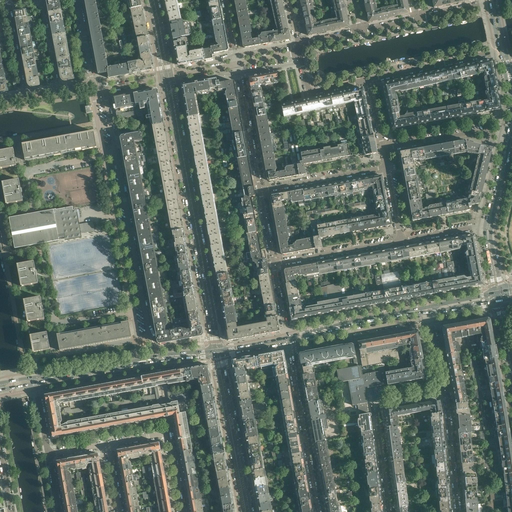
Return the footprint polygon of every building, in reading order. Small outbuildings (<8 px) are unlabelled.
[(60,11),(57,0),(50,0),(47,1),(49,13),(60,11)] [(97,10),(96,3),(95,0),(85,0),(87,12),(97,10)] [(141,3),(139,0),(138,0),(127,3),(128,7),(130,7),(131,11),(142,8),(141,3)] [(219,2),(219,1),(218,0),(208,0),(209,3),(210,9),(220,7),(219,2)] [(409,13),(406,0),(396,0),(398,6),(396,6),(397,9),(402,8),(403,15),(405,14),(409,13)] [(179,11),(177,5),(176,1),(166,4),(168,13),(179,11)] [(379,13),(378,10),(376,11),(374,3),(365,6),(365,8),(369,22),(373,21),(373,22),(375,21),(373,15),(379,13)] [(284,13),(283,8),(282,4),(272,7),(274,19),(285,17),(284,13)] [(314,17),(311,4),(302,6),(302,10),(303,15),(304,19),(314,17)] [(345,10),(345,8),(344,8),(344,4),(334,6),(336,12),(345,10)] [(248,13),(248,11),(247,8),(246,8),(245,5),(235,7),(237,13),(238,19),(248,17),(247,13),(248,13)] [(403,15),(402,8),(397,9),(396,6),(393,7),(395,16),(401,15),(403,15)] [(222,19),(220,7),(210,9),(213,20),(222,19)] [(395,16),(393,7),(387,8),(389,18),(391,18),(391,17),(395,16)] [(143,14),(142,8),(131,11),(133,19),(144,17),(143,14)] [(389,18),(387,8),(381,10),(383,19),(389,18)] [(100,24),(98,17),(97,10),(87,12),(90,25),(100,24)] [(349,27),(345,12),(346,12),(345,10),(336,12),(337,19),(336,20),(336,23),(341,22),(342,28),(345,28),(349,27)] [(383,19),(381,10),(378,10),(379,13),(373,15),(375,21),(377,21),(377,20),(383,19)] [(26,15),(25,11),(15,13),(16,19),(27,17),(27,15),(26,15)] [(62,22),(60,11),(49,13),(51,24),(62,22)] [(181,21),(179,11),(168,13),(169,18),(170,23),(181,21)] [(28,23),(27,19),(27,17),(16,19),(17,25),(28,23)] [(145,26),(144,17),(133,19),(135,28),(145,26)] [(249,27),(248,21),(248,17),(238,19),(240,28),(249,27)] [(287,25),(286,21),(285,21),(285,17),(274,19),(277,32),(287,29),(286,25),(287,25)] [(318,27),(317,24),(315,24),(314,17),(304,19),(308,36),(312,35),(314,34),(313,28),(318,27)] [(224,30),(222,19),(213,20),(215,32),(224,30)] [(335,30),(333,20),(320,23),(322,32),(326,32),(331,31),(335,30)] [(342,28),(341,22),(336,23),(336,20),(333,20),(335,30),(340,29),(342,28)] [(64,33),(62,22),(51,24),(53,35),(64,33)] [(29,29),(29,27),(28,27),(28,23),(17,25),(18,31),(29,29)] [(322,32),(320,23),(317,24),(318,27),(313,28),(314,34),(316,34),(322,32)] [(102,37),(101,30),(100,24),(90,25),(92,39),(102,37)] [(192,35),(190,26),(188,26),(188,25),(185,26),(185,27),(179,28),(178,27),(181,26),(181,24),(170,26),(171,30),(172,36),(173,40),(181,38),(180,37),(192,35)] [(147,34),(145,26),(135,28),(136,36),(147,34)] [(252,39),(250,33),(249,27),(240,28),(242,40),(245,39),(246,40),(251,39),(252,39)] [(30,36),(29,32),(30,32),(29,29),(18,31),(19,38),(30,36)] [(290,40),(288,30),(287,29),(277,32),(273,33),(275,42),(281,41),(282,42),(284,41),(290,40)] [(66,45),(64,33),(53,35),(55,47),(66,45)] [(275,42),(273,33),(267,34),(267,33),(266,33),(267,34),(266,34),(268,44),(270,44),(270,43),(275,42)] [(149,43),(148,39),(147,34),(136,36),(138,45),(149,43)] [(31,42),(31,39),(31,40),(30,36),(19,38),(21,44),(31,42)] [(262,45),(260,36),(258,37),(259,39),(253,40),(254,46),(262,45)] [(105,51),(103,44),(102,37),(92,39),(95,53),(104,51),(105,51)] [(187,46),(185,39),(185,38),(180,39),(180,40),(181,40),(177,41),(178,42),(173,43),(174,43),(175,48),(174,48),(175,49),(187,46)] [(254,46),(253,40),(251,39),(246,40),(245,39),(242,40),(243,47),(244,48),(254,46)] [(461,40),(438,45),(439,51),(462,46),(461,40)] [(32,48),(31,44),(32,44),(31,42),(21,44),(22,50),(32,48)] [(228,50),(227,42),(217,44),(219,45),(218,46),(219,47),(220,53),(227,51),(228,50)] [(150,52),(149,43),(138,45),(140,54),(150,52)] [(68,56),(66,45),(55,47),(57,58),(68,56)] [(196,62),(195,51),(193,45),(189,46),(191,52),(189,54),(190,57),(189,57),(189,58),(188,58),(188,63),(196,62)] [(191,52),(189,46),(187,46),(175,49),(176,56),(189,54),(191,52)] [(214,54),(220,53),(219,47),(218,46),(212,47),(211,49),(211,50),(203,51),(205,60),(212,59),(212,56),(214,55),(214,54)] [(436,46),(412,51),(413,56),(437,51),(436,46)] [(34,54),(33,52),(32,48),(22,50),(23,56),(34,54)] [(205,60),(203,51),(203,50),(195,51),(196,62),(205,60)] [(107,62),(106,58),(105,53),(104,53),(104,51),(95,53),(97,66),(106,65),(106,62),(107,62)] [(152,61),(150,52),(140,54),(140,58),(143,60),(143,63),(144,62),(152,61)] [(410,52),(387,57),(388,62),(411,57),(410,52)] [(34,60),(34,56),(34,54),(23,56),(24,62),(34,60)] [(188,63),(188,58),(189,58),(189,57),(190,57),(189,54),(176,56),(177,64),(178,65),(188,63)] [(70,68),(68,56),(57,58),(59,70),(70,68)] [(385,57),(361,62),(363,68),(386,63),(385,57)] [(36,66),(36,64),(35,64),(34,60),(24,62),(25,68),(36,66)] [(493,69),(491,60),(483,62),(484,68),(483,68),(483,72),(484,72),(485,71),(493,69)] [(144,62),(143,63),(142,63),(140,61),(136,62),(138,73),(146,71),(144,62)] [(154,70),(152,61),(144,62),(146,71),(154,70)] [(138,73),(136,62),(127,63),(128,64),(129,74),(138,73)] [(484,68),(483,62),(476,63),(478,73),(483,72),(483,68),(484,68)] [(360,63),(336,68),(337,73),(361,68),(360,63)] [(478,73),(476,63),(470,65),(472,75),(478,74),(478,73)] [(129,74),(128,64),(114,67),(116,77),(129,74)] [(116,77),(114,67),(108,68),(108,67),(107,68),(106,65),(97,66),(99,74),(106,73),(106,76),(107,75),(108,78),(116,77)] [(472,75),(470,65),(464,66),(466,76),(472,75)] [(37,73),(36,69),(36,66),(25,68),(26,74),(37,73)] [(466,76),(464,66),(458,67),(460,78),(466,76)] [(460,78),(458,67),(452,69),(454,79),(460,78)] [(72,79),(70,68),(59,70),(61,77),(61,78),(61,79),(62,79),(62,80),(63,81),(64,81),(72,79)] [(454,79),(452,69),(446,70),(448,80),(454,79)] [(495,75),(493,69),(485,71),(484,72),(485,76),(484,77),(495,75)] [(448,80),(446,70),(440,71),(442,82),(448,80)] [(442,82),(440,71),(434,73),(436,83),(442,82)] [(38,79),(38,76),(37,76),(37,73),(26,74),(27,81),(38,79)] [(278,82),(276,73),(270,74),(272,83),(278,82)] [(436,83),(434,73),(428,74),(430,84),(436,83)] [(272,83),(270,74),(263,75),(265,84),(272,83)] [(430,84),(428,74),(422,75),(424,86),(430,84)] [(265,84),(263,75),(257,76),(259,85),(260,85),(265,84)] [(424,86),(422,75),(416,77),(418,87),(424,86)] [(496,81),(495,77),(495,75),(484,77),(486,84),(496,81)] [(259,85),(257,76),(248,78),(250,87),(259,85)] [(418,87),(416,77),(410,78),(412,88),(418,87)] [(412,88),(410,78),(404,79),(406,90),(412,88)] [(39,86),(38,81),(39,81),(38,79),(27,81),(28,83),(28,84),(28,85),(29,86),(30,87),(31,87),(39,86)] [(226,88),(225,82),(219,83),(219,82),(219,81),(217,82),(216,79),(208,80),(210,89),(216,88),(218,94),(224,93),(223,89),(225,89),(226,88)] [(406,90),(404,79),(398,81),(400,91),(406,90)] [(210,91),(210,89),(208,80),(182,85),(181,85),(181,86),(183,93),(193,91),(193,89),(194,88),(194,89),(195,89),(196,93),(197,93),(210,91)] [(236,95),(234,82),(232,81),(225,82),(226,88),(225,89),(226,90),(226,91),(227,97),(236,95)] [(400,91),(398,81),(391,82),(392,89),(394,88),(395,91),(398,90),(400,91)] [(497,87),(496,81),(486,84),(487,90),(497,87)] [(392,89),(391,82),(382,84),(383,91),(390,89),(390,91),(392,90),(393,91),(395,91),(394,88),(392,89)] [(497,94),(496,92),(498,91),(497,87),(487,90),(487,92),(486,92),(486,96),(497,94)] [(365,100),(362,88),(356,90),(357,95),(356,95),(357,100),(354,100),(355,101),(354,101),(355,103),(365,100)] [(162,115),(158,94),(158,91),(156,89),(156,90),(148,91),(150,99),(150,101),(150,103),(149,104),(152,117),(162,115)] [(394,95),(393,91),(392,90),(390,91),(390,89),(383,91),(385,97),(394,95)] [(357,100),(356,95),(357,95),(356,90),(348,91),(351,102),(354,101),(355,101),(354,100),(357,100)] [(150,99),(148,91),(140,93),(142,104),(147,104),(148,102),(148,100),(150,99)] [(198,116),(195,100),(193,91),(183,93),(187,118),(197,116),(198,116)] [(351,102),(348,91),(342,93),(345,103),(351,102)] [(142,106),(142,104),(140,93),(133,94),(136,106),(139,105),(140,106),(142,106)] [(345,103),(342,93),(336,94),(338,104),(345,103)] [(137,115),(136,106),(133,94),(112,98),(113,103),(115,102),(115,105),(114,105),(115,110),(116,109),(116,112),(117,118),(137,115)] [(338,104),(336,94),(330,95),(332,106),(333,108),(336,107),(335,105),(338,104)] [(498,100),(497,94),(486,96),(488,97),(489,101),(490,102),(498,100)] [(236,95),(227,97),(226,97),(228,109),(239,107),(236,95)] [(332,106),(330,95),(324,97),(326,107),(332,106)] [(397,101),(395,96),(394,95),(385,97),(386,104),(397,101)] [(326,107),(324,97),(318,98),(320,108),(326,107)] [(320,108),(318,98),(312,99),(314,110),(320,108)] [(314,110),(312,99),(306,101),(308,111),(314,110)] [(366,106),(365,100),(355,103),(356,109),(366,106)] [(500,109),(498,100),(490,102),(489,101),(487,101),(488,105),(490,105),(491,111),(500,109)] [(308,111),(306,101),(300,102),(302,112),(308,111)] [(398,107),(397,101),(386,104),(388,109),(398,107)] [(302,112),(300,102),(294,103),(296,114),(297,116),(303,115),(302,112)] [(296,114),(294,103),(288,105),(290,115),(296,114)] [(290,115),(288,105),(282,106),(284,116),(290,115)] [(368,112),(366,106),(356,109),(357,115),(368,112)] [(241,120),(239,107),(228,109),(230,122),(241,120)] [(399,112),(398,107),(388,109),(389,115),(398,113),(399,112)] [(449,118),(447,108),(440,109),(442,120),(449,118)] [(265,115),(264,112),(266,111),(265,109),(264,109),(255,111),(256,117),(265,115)] [(369,119),(368,112),(357,115),(359,120),(369,119)] [(398,119),(399,118),(398,114),(398,113),(389,115),(390,122),(397,121),(397,119),(398,119)] [(418,124),(416,114),(410,115),(412,125),(418,124)] [(164,123),(162,115),(152,117),(153,125),(164,123)] [(268,124),(267,121),(267,119),(266,119),(265,115),(256,117),(258,130),(267,128),(267,124),(268,124)] [(199,125),(197,116),(187,118),(189,127),(199,125)] [(406,126),(404,116),(403,117),(400,118),(401,121),(398,121),(399,127),(406,126)] [(399,127),(398,121),(401,121),(400,118),(399,118),(398,119),(397,119),(397,121),(390,122),(392,129),(399,127)] [(243,132),(241,120),(230,122),(233,134),(243,132)] [(165,133),(164,123),(153,125),(155,135),(165,133)] [(201,135),(199,125),(189,127),(191,137),(201,135)] [(270,136),(270,134),(269,132),(268,132),(267,128),(258,130),(260,142),(270,140),(269,136),(270,136)] [(97,148),(94,131),(72,135),(72,136),(72,137),(26,146),(25,144),(22,144),(25,161),(97,148)] [(245,144),(243,132),(233,134),(235,146),(245,144)] [(301,154),(299,143),(297,132),(287,134),(291,156),(295,155),(297,166),(299,176),(305,174),(303,165),(309,163),(307,153),(301,154)] [(142,140),(141,137),(141,133),(129,135),(130,144),(134,144),(133,141),(142,140)] [(167,143),(165,133),(155,135),(157,144),(167,143)] [(130,144),(129,135),(122,137),(121,138),(122,148),(134,146),(134,144),(130,144)] [(203,145),(201,135),(191,137),(192,147),(203,145)] [(272,148),(272,146),(272,144),(270,144),(270,140),(260,142),(262,154),(272,153),(271,149),(272,148)] [(489,158),(491,148),(468,143),(468,141),(467,140),(465,141),(467,151),(467,152),(479,154),(479,156),(489,158)] [(169,152),(167,143),(157,144),(159,154),(169,152)] [(248,157),(245,144),(235,146),(237,156),(238,156),(238,159),(248,157)] [(349,151),(349,149),(348,144),(337,146),(338,148),(334,149),(336,159),(350,156),(349,151)] [(205,155),(203,145),(192,147),(194,157),(205,155)] [(135,153),(134,146),(122,148),(124,155),(135,153)] [(437,157),(435,146),(423,149),(425,159),(437,157)] [(336,159),(334,149),(330,149),(330,147),(323,149),(323,151),(320,151),(321,161),(336,159)] [(0,169),(16,166),(14,151),(13,149),(0,151),(0,169)] [(419,159),(417,150),(400,153),(403,166),(413,164),(412,160),(418,159),(419,159)] [(321,161),(320,151),(313,152),(315,162),(321,161)] [(171,162),(169,152),(159,154),(160,164),(171,162)] [(315,162),(313,152),(307,153),(309,163),(315,162)] [(137,160),(135,153),(124,155),(125,162),(137,160)] [(206,165),(205,155),(194,157),(196,167),(206,165)] [(488,164),(489,158),(479,156),(477,162),(488,164)] [(274,165),(273,161),(275,161),(274,159),(264,160),(265,167),(274,165)] [(138,168),(137,160),(125,162),(126,170),(138,168)] [(172,172),(171,162),(160,164),(162,174),(172,172)] [(486,170),(488,164),(477,162),(476,168),(486,170)] [(208,175),(206,165),(196,167),(198,177),(208,175)] [(277,179),(276,173),(274,165),(265,167),(267,180),(269,181),(277,179)] [(299,176),(297,166),(293,167),(293,166),(288,166),(288,168),(285,168),(285,171),(286,178),(299,176)] [(139,175),(138,168),(126,170),(128,177),(139,175)] [(485,176),(486,170),(476,168),(475,174),(485,176)] [(251,176),(250,170),(241,171),(241,175),(240,175),(241,178),(251,176)] [(286,178),(285,171),(276,173),(277,179),(286,178)] [(174,181),(172,172),(162,174),(164,183),(174,181)] [(484,182),(485,176),(475,174),(473,180),(484,182)] [(141,182),(139,175),(128,177),(129,185),(141,182)] [(210,185),(208,175),(198,177),(200,187),(210,185)] [(383,183),(382,176),(369,178),(370,186),(373,186),(373,185),(383,183)] [(23,201),(19,179),(2,183),(6,204),(23,201)] [(482,188),(484,182),(473,180),(472,186),(482,188)] [(176,191),(174,181),(164,183),(166,193),(176,191)] [(142,190),(141,182),(129,185),(130,192),(142,190)] [(254,189),(252,182),(243,184),(244,187),(242,187),(243,190),(244,190),(248,189),(249,190),(254,189)] [(212,195),(210,185),(200,187),(202,196),(212,195)] [(481,194),(482,188),(472,186),(471,192),(481,194)] [(144,197),(142,190),(130,192),(132,199),(144,197)] [(304,199),(302,190),(290,192),(291,199),(291,202),(304,199)] [(178,201),(176,191),(166,193),(167,203),(178,201)] [(291,199),(290,192),(280,194),(282,201),(291,199)] [(479,204),(481,194),(471,192),(469,200),(469,201),(469,200),(470,205),(479,204)] [(253,201),(253,199),(255,198),(255,194),(244,196),(244,198),(242,199),(243,203),(252,201),(253,201)] [(282,201),(280,194),(271,196),(270,197),(272,205),(276,204),(275,203),(281,202),(282,201)] [(214,204),(212,195),(202,196),(203,206),(214,204)] [(145,205),(144,197),(132,199),(133,207),(145,205)] [(180,211),(178,201),(167,203),(169,213),(180,211)] [(283,208),(282,202),(281,202),(275,203),(276,204),(272,205),(273,210),(283,208)] [(215,214),(214,204),(203,206),(205,216),(215,214)] [(146,212),(145,205),(133,207),(134,214),(146,212)] [(429,218),(427,208),(427,209),(421,210),(421,206),(410,208),(413,221),(429,218)] [(94,231),(93,222),(76,225),(72,207),(56,210),(56,209),(9,218),(15,248),(59,240),(58,238),(94,231)] [(255,219),(254,214),(253,208),(249,209),(249,208),(243,209),(244,213),(243,213),(244,218),(245,218),(246,221),(255,219)] [(181,220),(180,211),(169,213),(171,222),(181,220)] [(148,219),(146,212),(134,214),(136,221),(148,219)] [(391,225),(388,213),(379,215),(379,216),(383,216),(385,226),(385,227),(388,228),(391,226),(390,225),(391,225)] [(217,224),(215,214),(205,216),(207,226),(217,224)] [(285,220),(284,217),(285,217),(285,214),(284,214),(274,216),(275,222),(285,220)] [(317,227),(315,216),(315,215),(309,216),(313,239),(315,249),(321,248),(319,239),(317,227)] [(379,227),(377,218),(378,218),(376,217),(375,217),(375,216),(371,217),(373,228),(376,227),(376,228),(378,228),(379,227)] [(373,228),(371,217),(365,218),(367,229),(368,230),(370,229),(370,228),(373,228)] [(367,229),(365,218),(359,219),(361,230),(364,230),(366,230),(367,229)] [(149,227),(148,219),(136,221),(137,229),(149,227)] [(361,230),(359,219),(353,220),(355,231),(356,232),(358,231),(361,230)] [(183,230),(181,220),(171,222),(173,232),(183,230)] [(355,231),(353,220),(347,221),(349,232),(352,232),(354,232),(355,231)] [(349,232),(347,221),(341,222),(343,233),(344,234),(346,234),(346,233),(349,232)] [(343,233),(341,222),(335,223),(337,235),(340,234),(340,235),(342,234),(343,233)] [(337,235),(335,223),(329,224),(331,236),(332,236),(334,236),(334,235),(337,235)] [(219,234),(217,224),(207,226),(209,236),(219,234)] [(331,236),(329,224),(323,226),(325,237),(328,236),(328,237),(330,236),(331,236)] [(258,238),(257,232),(256,225),(245,227),(246,230),(247,230),(248,234),(247,234),(247,236),(248,236),(249,240),(258,238)] [(287,233),(287,229),(288,229),(287,226),(276,228),(277,235),(287,233)] [(325,237),(323,226),(317,227),(319,239),(323,239),(322,237),(325,237)] [(150,234),(149,227),(137,229),(138,236),(150,234)] [(185,238),(183,230),(173,232),(173,236),(174,236),(175,240),(185,238)] [(288,240),(288,239),(289,237),(289,236),(288,236),(287,233),(277,235),(279,246),(283,245),(283,246),(288,245),(287,241),(288,240)] [(152,241),(150,234),(138,236),(140,244),(152,241)] [(221,244),(219,234),(209,236),(210,246),(221,244)] [(475,243),(474,235),(462,237),(464,246),(466,245),(475,243)] [(186,246),(185,238),(175,240),(176,246),(175,246),(175,248),(186,246)] [(261,250),(260,244),(258,238),(249,240),(250,243),(248,244),(249,248),(251,248),(251,252),(261,250)] [(315,249),(313,239),(310,240),(309,238),(304,239),(304,241),(301,241),(302,251),(315,249)] [(153,249),(152,241),(140,244),(141,251),(153,249)] [(434,253),(432,243),(426,244),(428,254),(434,253)] [(476,250),(475,243),(466,245),(467,251),(476,250)] [(223,254),(221,244),(210,246),(212,255),(223,254)] [(428,254),(426,244),(419,245),(421,255),(428,254)] [(289,253),(288,248),(289,248),(289,246),(289,247),(288,246),(288,245),(283,246),(283,245),(279,246),(281,253),(282,255),(289,253)] [(421,255),(419,245),(413,246),(415,256),(421,255)] [(188,255),(186,246),(175,248),(176,251),(177,251),(178,256),(188,255)] [(415,256),(413,246),(407,247),(409,257),(415,256)] [(154,256),(153,249),(141,251),(142,258),(154,256)] [(262,256),(261,251),(261,250),(251,252),(250,252),(250,255),(252,254),(252,258),(253,258),(262,256)] [(477,256),(477,253),(476,250),(467,251),(466,251),(467,258),(477,256)] [(224,263),(223,254),(212,255),(214,265),(224,263)] [(189,263),(188,255),(178,256),(179,262),(178,262),(178,265),(189,263)] [(156,264),(154,256),(142,258),(144,266),(156,264)] [(268,267),(266,258),(264,258),(263,256),(262,256),(253,258),(254,262),(256,262),(256,264),(256,266),(258,266),(259,270),(264,269),(264,268),(268,267)] [(479,263),(477,256),(467,258),(469,265),(479,263)] [(450,279),(447,265),(447,262),(449,262),(449,258),(441,259),(443,269),(438,270),(436,270),(436,273),(438,282),(440,292),(452,290),(450,279)] [(38,283),(35,270),(34,261),(17,264),(21,286),(38,283)] [(191,271),(189,263),(178,265),(179,267),(180,267),(181,273),(191,271)] [(226,273),(224,263),(214,265),(216,275),(226,273)] [(480,270),(479,263),(469,265),(470,271),(480,270)] [(157,271),(156,264),(144,266),(145,273),(157,271)] [(306,275),(305,266),(298,267),(300,275),(300,276),(302,275),(303,276),(306,275)] [(269,274),(268,267),(264,268),(264,269),(259,270),(257,270),(258,273),(259,272),(260,276),(269,274)] [(300,275),(298,267),(291,268),(292,273),(293,273),(293,274),(294,275),(295,275),(297,275),(298,275),(300,275)] [(293,274),(293,273),(292,273),(291,268),(285,269),(284,271),(285,278),(293,276),(294,275),(293,274)] [(481,276),(480,270),(470,271),(471,277),(471,278),(481,276)] [(158,278),(157,271),(145,273),(147,280),(158,278)] [(192,279),(191,271),(181,273),(182,278),(181,278),(181,281),(192,279)] [(228,281),(227,273),(226,273),(216,275),(217,283),(228,281)] [(271,287),(269,274),(260,276),(260,280),(259,280),(260,285),(261,285),(262,288),(271,287)] [(398,300),(396,289),(393,276),(387,277),(390,290),(392,301),(398,300)] [(483,284),(481,276),(471,278),(471,277),(468,278),(470,287),(483,284)] [(160,286),(158,278),(147,280),(148,288),(160,286)] [(194,287),(192,279),(181,281),(182,283),(183,283),(184,289),(194,287)] [(422,295),(420,285),(419,279),(413,280),(414,286),(416,296),(422,295)] [(230,290),(228,281),(217,283),(219,291),(230,290)] [(161,293),(160,286),(148,288),(149,295),(161,293)] [(195,295),(194,287),(184,289),(184,293),(180,293),(181,298),(184,297),(195,295)] [(274,299),(271,287),(262,288),(263,292),(261,292),(262,297),(264,297),(264,301),(274,299)] [(231,298),(230,290),(219,291),(220,300),(231,298)] [(162,300),(161,293),(149,295),(151,303),(162,300)] [(356,307),(354,297),(353,294),(347,295),(348,298),(350,308),(356,307)] [(196,303),(195,295),(184,297),(185,303),(184,303),(184,305),(196,303)] [(44,319),(40,297),(24,300),(28,322),(44,319)] [(233,306),(231,298),(220,300),(222,308),(233,306)] [(275,305),(274,299),(264,301),(265,304),(264,305),(264,307),(275,305)] [(164,308),(162,300),(151,303),(152,310),(164,308)] [(326,313),(324,302),(317,304),(317,306),(318,306),(319,314),(326,313)] [(198,311),(196,303),(184,305),(185,308),(186,308),(187,313),(198,311)] [(234,314),(233,306),(222,308),(223,316),(234,314)] [(297,318),(296,311),(301,310),(300,306),(291,308),(293,319),(297,318)] [(319,314),(318,306),(317,306),(311,307),(312,315),(319,314)] [(312,315),(311,307),(305,308),(304,309),(306,316),(312,315)] [(165,315),(164,308),(152,310),(153,317),(165,315)] [(304,309),(301,310),(296,311),(297,318),(306,316),(304,309)] [(199,320),(198,311),(187,313),(188,319),(187,319),(187,322),(199,320)] [(278,320),(276,311),(266,313),(264,313),(266,322),(278,320)] [(236,322),(234,314),(223,316),(225,324),(236,322)] [(166,322),(165,315),(153,317),(154,324),(166,322)] [(494,346),(490,326),(489,320),(488,319),(443,327),(442,328),(445,348),(457,346),(457,343),(456,343),(456,342),(455,342),(454,338),(477,334),(478,340),(481,339),(481,341),(480,341),(481,345),(479,346),(479,348),(483,348),(483,347),(494,346)] [(201,327),(199,320),(187,322),(188,324),(189,324),(190,329),(201,327)] [(280,331),(279,330),(278,320),(266,322),(264,322),(239,327),(240,328),(237,329),(236,322),(225,324),(228,341),(279,331),(280,331)] [(131,337),(129,326),(128,321),(106,325),(107,326),(107,325),(107,327),(60,335),(60,334),(57,334),(60,351),(103,343),(103,342),(103,341),(109,340),(109,341),(131,337)] [(164,328),(166,325),(165,323),(166,322),(154,324),(156,333),(165,332),(164,328)] [(201,327),(190,329),(186,330),(184,329),(183,329),(182,329),(184,339),(201,335),(202,334),(201,327)] [(172,341),(170,331),(165,332),(156,333),(158,342),(159,343),(172,341)] [(50,349),(47,332),(30,335),(34,352),(50,349)] [(420,346),(419,339),(417,332),(395,336),(398,350),(403,349),(405,349),(410,348),(420,346)] [(398,350),(395,336),(377,339),(380,355),(398,352),(398,350)] [(399,360),(398,352),(380,355),(377,339),(370,340),(372,351),(375,364),(399,360)] [(375,364),(372,351),(370,340),(364,341),(366,352),(369,368),(374,367),(374,364),(375,364)] [(369,368),(366,352),(364,341),(358,342),(363,369),(369,368)] [(334,362),(355,358),(353,344),(352,344),(352,345),(351,344),(347,345),(345,346),(343,346),(342,346),(333,347),(332,348),(328,349),(327,348),(318,350),(318,351),(314,351),(313,351),(300,353),(299,354),(299,353),(298,354),(299,361),(300,364),(302,364),(303,370),(301,371),(302,375),(304,375),(313,374),(313,373),(314,373),(314,372),(336,368),(334,362)] [(421,355),(421,353),(420,346),(410,348),(412,361),(422,359),(422,358),(422,357),(422,356),(421,355)] [(461,352),(461,349),(459,350),(458,346),(457,346),(445,348),(446,350),(445,351),(446,353),(446,354),(447,354),(457,352),(461,352)] [(495,352),(494,346),(483,347),(483,348),(485,357),(488,357),(488,353),(495,352)] [(285,362),(283,351),(270,353),(272,363),(277,362),(277,364),(285,362)] [(458,358),(457,352),(447,354),(447,355),(446,356),(447,357),(448,360),(458,358)] [(287,375),(285,362),(277,364),(277,366),(274,369),(275,371),(269,372),(267,370),(266,365),(272,364),(272,363),(270,353),(258,356),(260,367),(262,379),(275,377),(287,375)] [(260,367),(258,356),(250,357),(252,368),(260,367)] [(252,368),(250,357),(241,359),(243,367),(243,366),(245,366),(246,368),(247,369),(252,368)] [(459,365),(458,358),(448,360),(449,366),(459,365)] [(243,367),(241,359),(232,360),(233,370),(243,368),(243,366),(243,367)] [(422,359),(412,361),(411,361),(412,367),(423,365),(422,359)] [(210,376),(208,365),(207,365),(198,367),(200,375),(202,375),(203,378),(210,376)] [(424,371),(423,365),(412,367),(413,369),(410,369),(411,373),(424,371)] [(460,371),(459,365),(449,366),(450,373),(460,371)] [(367,388),(381,385),(381,386),(382,385),(379,371),(364,374),(365,375),(363,375),(361,366),(336,370),(339,383),(348,381),(352,405),(357,404),(366,403),(368,403),(365,388),(367,387),(367,388)] [(200,375),(198,367),(190,368),(192,378),(196,377),(196,379),(198,379),(200,378),(200,375)] [(192,378),(190,368),(184,369),(186,380),(186,382),(189,381),(188,379),(192,378)] [(244,373),(243,368),(233,370),(235,378),(246,376),(245,373),(244,373)] [(186,380),(184,369),(178,370),(180,382),(183,382),(182,381),(186,380)] [(412,380),(411,373),(410,369),(404,370),(406,381),(409,381),(411,381),(412,380)] [(180,382),(178,370),(172,371),(174,383),(177,382),(177,383),(180,382)] [(406,381),(404,370),(398,371),(400,382),(401,383),(403,382),(406,381)] [(174,383),(172,371),(161,373),(158,374),(147,376),(149,387),(153,386),(153,387),(154,387),(157,387),(157,386),(160,385),(162,385),(166,384),(166,385),(169,385),(170,384),(170,383),(174,383)] [(400,382),(398,371),(392,372),(394,383),(396,383),(397,383),(399,383),(399,382),(400,382)] [(426,376),(425,374),(424,371),(411,373),(412,380),(425,378),(425,377),(426,376)] [(462,377),(460,371),(450,373),(451,379),(462,377)] [(394,383),(392,372),(385,374),(387,384),(388,384),(388,385),(390,385),(391,384),(394,383)] [(315,380),(314,376),(313,376),(313,374),(304,375),(303,375),(304,382),(315,380)] [(289,383),(287,375),(275,377),(276,380),(277,379),(278,385),(289,383)] [(149,387),(147,376),(141,377),(143,389),(146,389),(146,388),(149,387)] [(203,378),(200,378),(198,379),(199,383),(200,383),(200,386),(211,384),(210,376),(203,378)] [(247,384),(246,376),(235,378),(236,386),(247,384)] [(143,389),(141,377),(135,378),(137,389),(140,389),(141,390),(143,389)] [(463,383),(462,377),(451,379),(452,385),(463,383)] [(137,389),(135,378),(129,379),(131,391),(133,391),(133,390),(137,389)] [(131,391),(129,379),(123,380),(125,391),(128,391),(128,392),(131,391)] [(125,391),(123,380),(116,381),(119,394),(121,393),(121,392),(125,391)] [(315,387),(315,384),(316,384),(315,380),(304,382),(305,389),(315,387)] [(119,394),(116,381),(110,382),(112,394),(116,393),(116,394),(119,394)] [(112,394),(110,382),(104,383),(106,396),(109,395),(109,394),(112,394)] [(106,396),(104,383),(98,385),(100,396),(104,395),(104,396),(106,396)] [(290,391),(289,383),(278,385),(279,390),(278,390),(278,393),(280,393),(290,391)] [(464,389),(463,383),(452,385),(453,391),(464,389)] [(213,393),(211,384),(200,386),(201,392),(200,392),(201,395),(213,393)] [(249,392),(247,384),(236,386),(238,394),(249,392)] [(100,396),(98,385),(92,386),(94,398),(96,397),(100,396)] [(94,398),(92,386),(86,387),(88,398),(91,397),(91,398),(94,398)] [(88,398),(86,387),(79,388),(82,400),(84,400),(84,399),(88,398)] [(317,393),(317,389),(315,389),(315,387),(305,389),(306,395),(317,393)] [(82,400),(79,388),(73,389),(75,400),(79,400),(79,401),(82,400)] [(503,394),(502,393),(502,388),(491,389),(492,394),(493,399),(496,399),(495,395),(503,394)] [(75,400),(73,389),(67,390),(69,402),(72,402),(72,401),(75,400)] [(465,396),(464,389),(453,391),(454,397),(465,396)] [(69,402),(67,390),(61,391),(63,403),(67,402),(67,403),(69,402)] [(191,409),(189,397),(188,390),(184,391),(182,391),(184,401),(186,411),(191,409)] [(63,403),(61,391),(56,392),(56,393),(55,393),(56,402),(57,403),(59,402),(60,403),(63,403)] [(181,391),(179,392),(173,393),(170,393),(171,397),(172,403),(183,401),(181,391)] [(292,399),(290,391),(280,393),(281,398),(279,399),(280,401),(292,399)] [(250,400),(249,392),(238,394),(239,402),(250,400)] [(56,402),(55,393),(45,395),(46,403),(56,402)] [(214,401),(213,393),(201,395),(201,398),(203,397),(204,403),(214,401)] [(317,400),(317,397),(318,397),(317,393),(306,395),(308,402),(317,400)] [(466,403),(465,396),(454,397),(455,400),(455,401),(455,402),(455,403),(456,404),(466,403)] [(266,412),(266,410),(267,410),(265,404),(265,405),(264,403),(263,403),(263,401),(253,403),(253,404),(252,404),(251,399),(250,400),(239,402),(243,422),(254,420),(255,420),(254,415),(255,415),(255,416),(265,414),(265,412),(266,412)] [(293,407),(292,399),(280,401),(280,404),(282,404),(283,409),(293,407)] [(328,429),(326,418),(325,414),(324,410),(322,410),(321,406),(323,406),(322,401),(319,400),(317,400),(308,402),(310,417),(310,418),(311,418),(311,419),(312,419),(312,421),(311,421),(315,443),(326,441),(324,430),(328,429)] [(184,401),(183,401),(172,403),(170,403),(170,404),(166,404),(164,405),(160,405),(158,406),(153,407),(155,418),(166,416),(168,416),(174,415),(185,413),(186,413),(186,411),(184,401)] [(216,410),(214,401),(204,403),(205,409),(203,409),(204,412),(216,410)] [(397,416),(430,410),(431,414),(435,413),(434,408),(432,408),(432,405),(433,405),(432,402),(431,402),(430,401),(429,402),(417,404),(416,404),(415,404),(415,405),(409,406),(408,405),(407,406),(395,408),(394,408),(393,408),(393,409),(392,409),(392,413),(393,413),(393,415),(392,415),(392,421),(396,421),(397,421),(397,416)] [(441,413),(439,401),(432,402),(433,405),(432,405),(432,408),(434,408),(435,413),(441,413)] [(368,414),(366,403),(357,404),(359,415),(368,414)] [(155,418),(153,407),(147,408),(149,419),(155,418)] [(295,415),(293,407),(283,409),(281,409),(282,412),(283,412),(284,417),(295,415)] [(59,414),(58,408),(47,410),(48,416),(59,414)] [(149,419),(147,408),(141,410),(142,420),(149,419)] [(392,421),(392,415),(393,415),(393,413),(392,413),(392,409),(384,411),(386,424),(386,425),(386,427),(387,428),(397,427),(397,426),(396,421),(392,421)] [(142,420),(141,410),(134,411),(136,421),(142,420)] [(218,418),(216,410),(204,412),(205,415),(206,415),(207,420),(218,418)] [(136,421),(134,411),(128,412),(130,422),(136,421)] [(130,422),(128,412),(122,413),(124,424),(130,422)] [(124,424),(122,413),(116,414),(118,425),(124,424)] [(186,419),(185,413),(174,415),(175,421),(186,419)] [(371,426),(370,418),(370,417),(370,416),(371,416),(371,415),(371,414),(370,414),(370,413),(369,413),(368,414),(359,415),(359,420),(357,419),(357,420),(357,422),(357,423),(358,424),(358,425),(358,426),(358,427),(359,428),(360,427),(361,432),(372,430),(371,426)] [(442,421),(442,416),(442,415),(442,414),(442,413),(441,413),(435,413),(431,414),(432,418),(430,418),(431,422),(442,421)] [(61,420),(59,414),(48,416),(50,422),(61,420)] [(118,425),(116,414),(110,415),(112,426),(118,425)] [(112,426),(110,415),(104,416),(105,427),(112,426)] [(296,423),(295,415),(284,417),(285,423),(284,423),(284,426),(296,423)] [(105,427),(104,416),(97,417),(99,428),(105,427)] [(99,428),(97,417),(91,418),(93,429),(99,428)] [(93,429),(91,418),(85,420),(87,430),(93,429)] [(219,427),(218,418),(207,420),(208,426),(207,426),(207,429),(219,427)] [(187,425),(186,419),(175,421),(176,427),(187,425)] [(61,425),(60,422),(61,422),(61,420),(50,422),(51,428),(61,426),(61,425)] [(87,430),(85,420),(79,421),(81,431),(87,430)] [(255,428),(254,420),(243,422),(244,430),(255,428)] [(81,431),(79,421),(73,422),(75,432),(81,431)] [(443,429),(442,421),(431,422),(431,426),(433,426),(433,430),(443,429)] [(75,432),(73,422),(67,423),(69,434),(75,432)] [(298,431),(296,423),(284,426),(285,428),(286,428),(287,433),(298,431)] [(509,432),(508,429),(508,424),(497,426),(498,430),(499,438),(510,437),(509,432)] [(188,431),(187,425),(176,427),(177,433),(188,431)] [(62,435),(61,426),(51,428),(52,436),(62,435)] [(221,436),(219,427),(207,429),(208,432),(209,432),(210,438),(221,436)] [(399,435),(398,430),(397,430),(397,427),(387,428),(387,429),(386,429),(386,431),(387,431),(388,436),(399,435)] [(257,436),(255,428),(244,430),(246,438),(257,436)] [(444,438),(443,429),(433,430),(434,435),(432,435),(433,439),(444,438)] [(372,436),(372,430),(361,432),(361,436),(362,436),(363,440),(373,439),(373,438),(373,437),(373,436),(372,436)] [(189,437),(188,431),(177,433),(178,439),(189,437)] [(299,440),(298,431),(287,433),(288,439),(287,439),(287,442),(299,440)] [(399,443),(398,439),(400,439),(399,435),(388,436),(388,441),(388,442),(389,443),(389,444),(399,443)] [(222,444),(221,436),(210,438),(211,443),(210,443),(210,446),(222,444)] [(258,444),(257,436),(246,438),(247,446),(258,444)] [(190,444),(189,437),(178,439),(179,446),(190,444)] [(511,449),(510,437),(499,438),(501,450),(511,449)] [(444,443),(444,438),(433,439),(433,443),(434,443),(435,447),(445,446),(445,445),(445,444),(445,443),(444,443)] [(374,447),(373,442),(374,441),(374,440),(373,439),(363,440),(363,444),(362,444),(363,448),(374,447)] [(301,448),(299,440),(287,442),(288,444),(289,444),(290,449),(290,450),(301,448)] [(327,450),(326,446),(327,446),(326,441),(315,443),(316,452),(327,450)] [(163,463),(159,443),(150,444),(152,453),(150,455),(151,457),(150,457),(152,465),(163,463)] [(401,451),(401,446),(399,447),(399,443),(389,444),(389,445),(388,445),(388,446),(389,447),(390,452),(401,451)] [(192,450),(190,444),(179,446),(180,452),(192,450)] [(224,453),(222,444),(210,446),(211,449),(212,449),(213,455),(224,453)] [(260,453),(258,444),(247,446),(249,455),(260,453)] [(446,454),(445,449),(446,448),(446,447),(445,446),(435,447),(435,451),(434,452),(434,456),(446,454)] [(375,455),(374,447),(363,448),(363,452),(365,452),(365,457),(375,455)] [(302,456),(301,448),(290,450),(290,449),(289,450),(289,453),(290,452),(291,458),(302,456)] [(127,457),(126,449),(117,450),(120,465),(130,463),(130,461),(129,461),(129,459),(127,457)] [(511,460),(511,453),(511,449),(501,450),(502,462),(511,460)] [(193,456),(192,450),(180,452),(181,458),(193,456)] [(329,458),(328,453),(327,453),(327,450),(316,452),(318,460),(329,458)] [(401,459),(400,455),(402,455),(401,451),(390,452),(390,456),(390,457),(390,458),(391,459),(391,460),(401,459)] [(225,461),(224,453),(213,455),(214,461),(213,460),(211,461),(212,464),(225,461)] [(261,461),(260,453),(249,455),(250,463),(261,461)] [(100,468),(98,454),(87,455),(89,464),(91,463),(91,464),(90,466),(90,468),(89,469),(90,470),(100,468)] [(446,463),(446,454),(434,456),(435,460),(436,459),(436,464),(446,463)] [(89,464),(87,455),(80,457),(82,467),(85,466),(86,466),(86,465),(87,465),(88,464),(89,464)] [(376,463),(375,455),(365,457),(366,461),(364,461),(365,465),(376,463)] [(194,462),(193,456),(181,458),(182,464),(194,462)] [(303,464),(302,456),(291,458),(292,463),(291,463),(291,466),(303,464)] [(82,467),(80,457),(74,458),(76,468),(82,467)] [(76,468),(74,458),(67,459),(69,468),(71,468),(72,469),(76,468)] [(330,466),(329,462),(330,462),(329,458),(318,460),(319,468),(330,466)] [(69,468),(67,459),(57,461),(59,476),(70,475),(70,473),(67,471),(67,469),(69,468)] [(403,467),(403,463),(401,463),(401,459),(391,460),(390,461),(390,462),(391,463),(392,469),(403,467)] [(511,473),(511,460),(502,462),(503,466),(504,474),(511,473)] [(227,470),(225,461),(212,464),(212,467),(214,466),(214,468),(215,472),(216,472),(227,470)] [(263,469),(261,461),(250,463),(252,471),(263,469)] [(195,468),(194,462),(182,464),(184,470),(195,468)] [(131,469),(130,463),(120,465),(121,471),(131,469)] [(164,470),(163,463),(152,465),(153,471),(164,470)] [(377,468),(376,463),(365,465),(365,469),(367,469),(367,473),(377,472),(377,471),(378,470),(378,469),(377,468)] [(447,471),(446,463),(436,464),(437,468),(435,468),(436,472),(447,471)] [(305,472),(303,464),(291,466),(292,469),(293,468),(294,474),(305,472)] [(332,474),(331,470),(330,470),(330,466),(319,468),(321,476),(332,474)] [(403,475),(402,472),(404,472),(403,467),(392,469),(392,473),(392,475),(393,475),(393,477),(403,475)] [(101,474),(100,468),(90,470),(91,476),(101,474)] [(196,474),(195,468),(184,470),(185,476),(196,474)] [(132,475),(131,469),(121,471),(122,477),(132,475)] [(264,477),(263,469),(252,471),(253,479),(264,477)] [(165,476),(164,470),(153,471),(154,478),(165,476)] [(228,478),(227,470),(216,472),(217,476),(216,476),(216,480),(228,478)] [(448,477),(447,471),(436,472),(436,476),(438,476),(438,480),(448,479),(449,478),(449,477),(448,477)] [(306,480),(305,472),(294,474),(295,479),(294,480),(294,482),(306,480)] [(378,480),(377,474),(378,474),(378,472),(377,472),(367,473),(368,477),(367,477),(367,481),(378,480)] [(103,480),(101,474),(91,476),(92,482),(103,480)] [(197,480),(196,474),(185,476),(186,482),(197,480)] [(333,482),(332,479),(333,478),(332,474),(321,476),(322,484),(333,482)] [(71,481),(70,475),(59,476),(60,483),(71,481)] [(134,481),(132,475),(122,477),(123,483),(134,481)] [(405,483),(405,479),(403,479),(403,475),(393,477),(392,477),(392,479),(393,479),(394,485),(405,483)] [(166,482),(165,476),(154,478),(155,484),(166,482)] [(266,485),(264,477),(253,479),(255,487),(266,485)] [(230,487),(228,478),(216,480),(217,484),(218,484),(219,489),(230,487)] [(449,488),(448,483),(449,483),(449,482),(449,481),(448,481),(448,479),(438,480),(439,485),(437,485),(438,489),(449,488)] [(104,486),(103,480),(92,482),(93,488),(104,486)] [(198,487),(197,480),(186,482),(187,489),(198,487)] [(308,488),(306,480),(294,482),(295,485),(296,485),(297,490),(308,488)] [(380,485),(379,484),(379,485),(378,480),(367,481),(368,485),(369,485),(369,489),(379,488),(379,487),(380,486),(380,485)] [(72,487),(71,481),(60,483),(62,489),(72,487)] [(135,487),(134,481),(123,483),(124,489),(135,487)] [(167,488),(166,482),(155,484),(156,490),(167,488)] [(335,490),(334,486),(333,486),(333,482),(322,484),(324,492),(335,490)] [(405,492),(404,488),(406,488),(405,483),(394,485),(395,489),(394,490),(394,491),(395,491),(395,493),(405,492)] [(267,494),(266,485),(255,487),(256,496),(267,494)] [(105,492),(104,486),(93,488),(94,494),(105,492)] [(73,493),(72,487),(62,489),(63,495),(73,493)] [(136,494),(135,487),(124,489),(125,495),(136,494)] [(199,493),(198,487),(187,489),(188,495),(199,493)] [(232,495),(230,487),(219,489),(220,493),(219,493),(220,497),(232,495)] [(168,494),(167,488),(156,490),(157,496),(168,494)] [(309,496),(308,488),(297,490),(296,490),(296,493),(298,493),(299,498),(309,496)] [(380,496),(380,491),(380,490),(380,489),(379,488),(369,489),(370,494),(369,494),(369,498),(380,496)] [(450,496),(449,488),(438,489),(438,493),(439,493),(440,497),(450,496)] [(336,499),(335,495),(336,495),(335,490),(324,492),(325,500),(336,499)] [(106,499),(105,492),(94,494),(95,500),(106,499)] [(407,500),(407,495),(405,495),(405,492),(395,493),(394,494),(395,495),(396,501),(407,500)] [(74,499),(73,493),(63,495),(64,501),(74,499)] [(200,499),(199,493),(188,495),(189,501),(200,499)] [(269,502),(268,494),(268,493),(267,494),(256,496),(258,504),(269,502)] [(137,500),(136,494),(125,495),(126,502),(137,500)] [(169,500),(168,494),(157,496),(158,502),(169,500)] [(233,503),(232,495),(220,497),(220,501),(221,501),(222,505),(233,503)] [(311,504),(309,496),(299,498),(300,504),(298,504),(299,507),(311,504)] [(382,501),(381,501),(380,496),(369,498),(370,502),(371,502),(372,506),(381,505),(381,503),(382,503),(382,501)] [(451,504),(450,496),(440,497),(440,501),(439,501),(439,505),(451,504)] [(76,505),(74,499),(64,501),(65,507),(76,505)] [(107,505),(106,499),(95,500),(96,507),(107,505)] [(202,505),(200,499),(189,501),(190,507),(202,505)] [(338,506),(337,502),(336,502),(336,499),(325,500),(327,509),(338,506)] [(138,506),(137,500),(126,502),(127,508),(138,506)] [(170,506),(169,500),(158,502),(160,508),(170,506)] [(407,508),(407,504),(408,504),(407,500),(396,501),(397,505),(397,506),(396,506),(396,507),(397,508),(397,509),(407,508)] [(259,511),(271,510),(269,502),(258,504),(259,511)] [(233,511),(235,511),(233,503),(222,505),(223,510),(222,510),(222,511),(233,511)]
